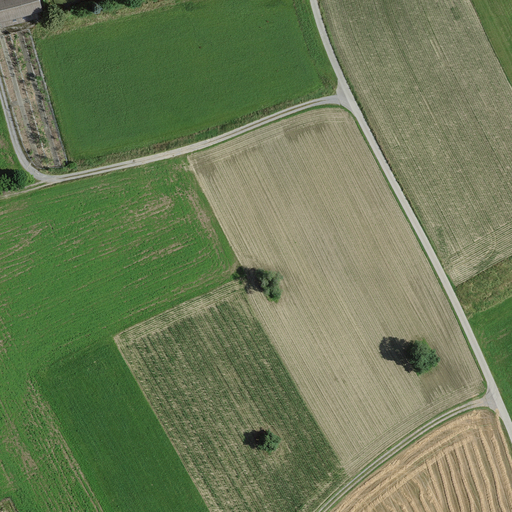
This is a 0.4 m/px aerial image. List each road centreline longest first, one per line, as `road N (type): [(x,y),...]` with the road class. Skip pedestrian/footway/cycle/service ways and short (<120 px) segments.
road 1 (residential): [(314,0),(347,94),(439,275),(511,444)]
road 2 (track): [(347,94),(210,143),(62,177),(36,174),(19,158),(0,90)]
road 3 (track): [(496,398),(432,421),(319,511)]
